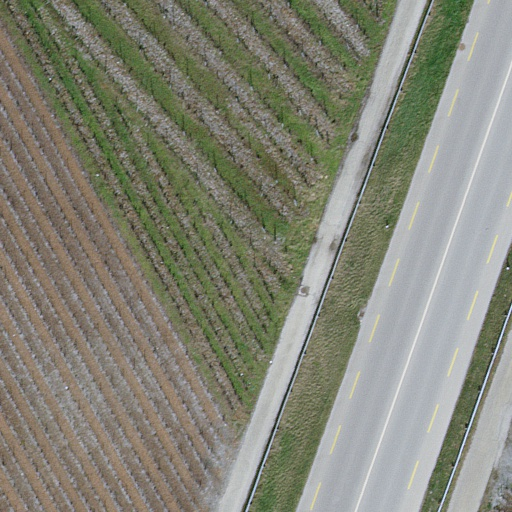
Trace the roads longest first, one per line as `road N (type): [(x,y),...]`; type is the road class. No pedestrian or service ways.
road 1 (residential): [(416,0),(232,511)]
road 2 (primary): [(511,68),(356,511)]
road 3 (track): [(459,511),(511,364)]
